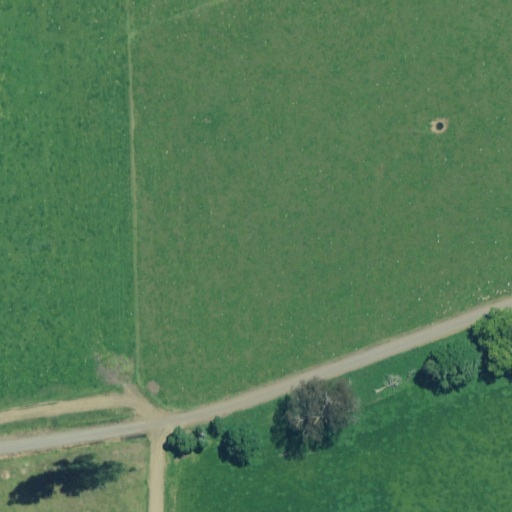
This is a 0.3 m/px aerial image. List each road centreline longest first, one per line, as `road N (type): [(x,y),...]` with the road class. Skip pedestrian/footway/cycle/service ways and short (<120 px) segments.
road 1 (track): [(161,425),(511,298)]
road 2 (track): [(160,511),(161,425),(124,399),(0,416)]
